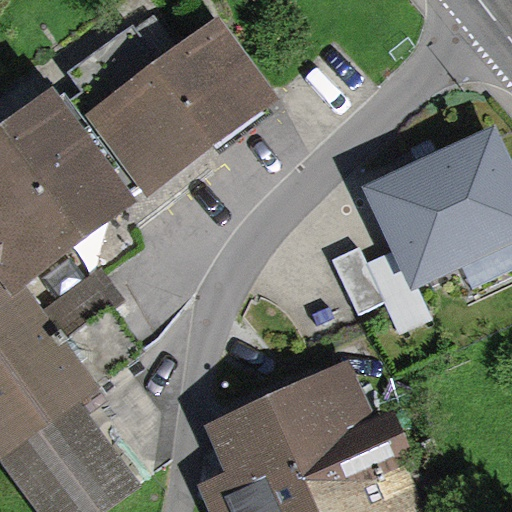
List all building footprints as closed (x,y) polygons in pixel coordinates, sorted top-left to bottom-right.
[(103,119),(101,121),(150,187),(264,101),(215,35),(164,74),(134,34),(72,79),(103,119)] [(0,147),(0,269),(14,288),(122,208),(103,183),(116,173),(92,142),(80,151),(50,110),(0,147)] [(415,283),(511,237),(511,189),(490,142),(374,197),(415,283)] [(0,452),(44,511),(101,511),(151,475),(54,342),(14,288),(0,269),(0,452)] [(54,342),(151,475),(160,414),(125,366),(143,353),(112,311),(122,303),(100,273),(44,315),(60,337),(54,342)] [(372,430),(353,387),(275,421),(315,511),(391,511),(383,494),(407,482),(384,424),(372,430)] [(215,505),(218,511),(315,511),(275,421),(234,440),(255,488),(215,505)]
